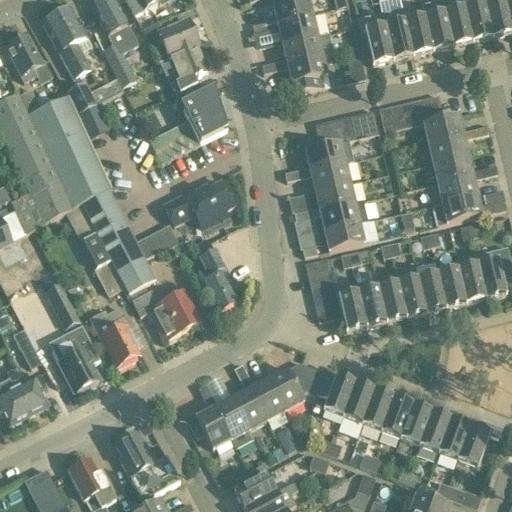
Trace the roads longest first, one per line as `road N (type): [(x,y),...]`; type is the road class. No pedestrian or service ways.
road 1 (residential): [(252,130),(484,75)]
road 2 (residential): [(264,339),(281,275),(252,130)]
road 3 (residential): [(0,475),(152,396)]
road 4 (residential): [(252,130),(205,0)]
road 5 (residential): [(207,511),(152,396)]
road 6 (residential): [(152,396),(264,339)]
